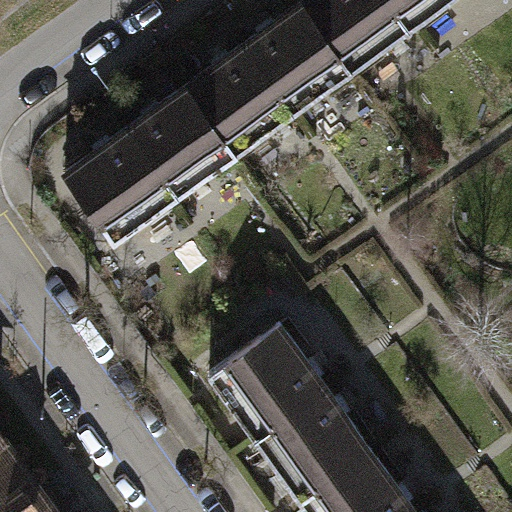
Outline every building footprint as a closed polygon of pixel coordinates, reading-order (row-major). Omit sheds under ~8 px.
[(286,107),(344,65),(296,0),(293,0),(237,41),(286,107)] [(296,0),(344,65),(398,25),(379,0),(296,0)] [(379,0),(398,25),(432,0),(379,0)] [(229,148),(286,107),(237,41),(181,82),(229,148)] [(171,190),(229,148),(181,82),(123,124),(171,190)] [(108,236),(171,190),(123,124),(59,170),(108,236)] [(202,170),(205,219),(250,216),(248,168),(202,170)] [(313,382),(267,320),(196,372),(242,434),(313,382)] [(359,442),(313,382),(242,434),(288,495),(359,442)] [(395,511),(405,505),(359,442),(288,495),(300,511),(395,511)] [(45,511),(0,447),(0,511),(45,511)]
